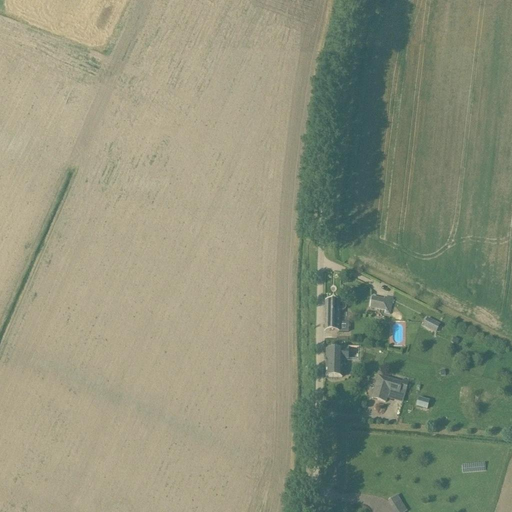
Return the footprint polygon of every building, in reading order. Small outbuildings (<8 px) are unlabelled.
[(373,298),(371,308),(386,311),(385,314),(390,315),(393,300),(385,298),(385,300),(373,298)] [(340,303),(326,302),(326,332),(339,333),(340,311),(344,311),(346,310),(346,306),(344,304),(340,303)] [(428,319),(425,326),(437,332),(440,326),(428,319)] [(327,369),(326,378),(342,378),(343,367),(346,365),(346,360),(349,360),(349,352),(343,352),(327,351),(327,360),(326,369),(327,369)] [(379,377),(373,399),(386,403),(390,391),(400,394),(403,384),(389,380),(379,377)] [(420,398),(418,407),(430,409),(432,400),(420,398)] [(390,500),(396,511),(407,511),(409,511),(399,494),(390,500)]
